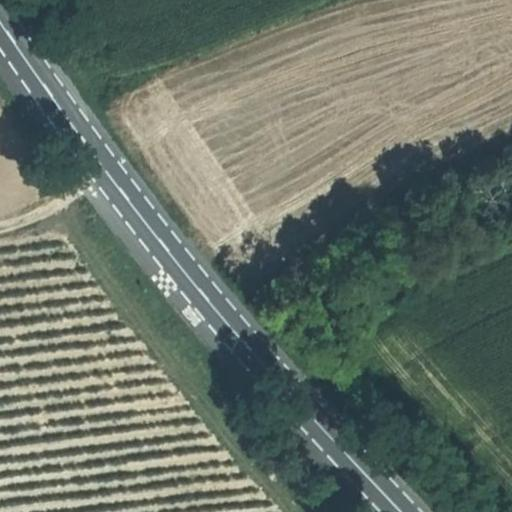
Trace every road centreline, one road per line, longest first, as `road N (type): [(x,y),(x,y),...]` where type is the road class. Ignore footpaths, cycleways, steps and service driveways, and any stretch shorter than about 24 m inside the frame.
road 1 (secondary): [(404,511),(176,256),(0,16)]
road 2 (track): [(109,171),(0,227)]
